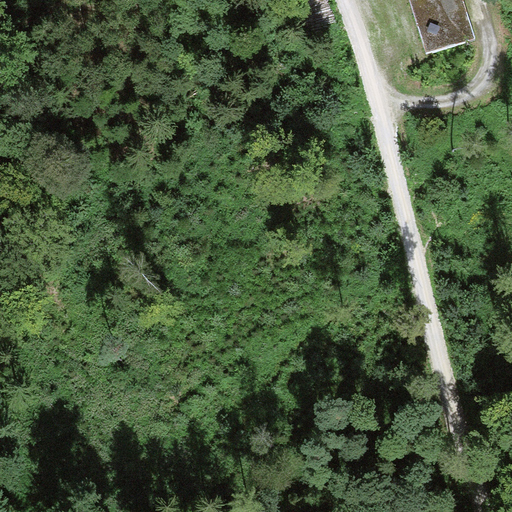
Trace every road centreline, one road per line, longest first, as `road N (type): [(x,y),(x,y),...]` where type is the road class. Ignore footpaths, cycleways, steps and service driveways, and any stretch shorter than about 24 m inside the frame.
road 1 (track): [(335,0),(463,486),(481,511)]
road 2 (track): [(361,99),(486,74),(505,56),(489,0)]
